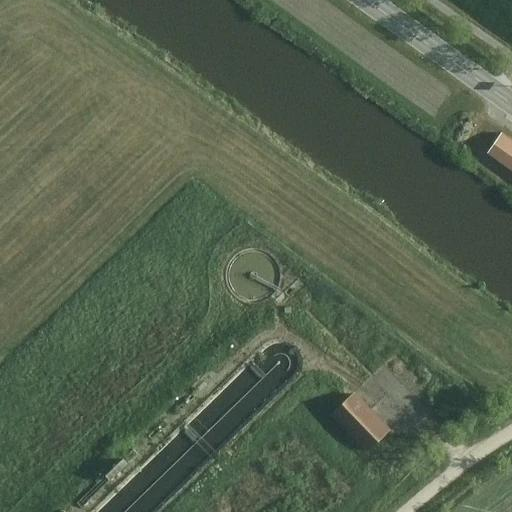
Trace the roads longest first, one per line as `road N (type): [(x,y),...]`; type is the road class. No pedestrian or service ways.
road 1 (secondary): [(365,0),(511,104)]
road 2 (unclassified): [(409,511),(511,433)]
